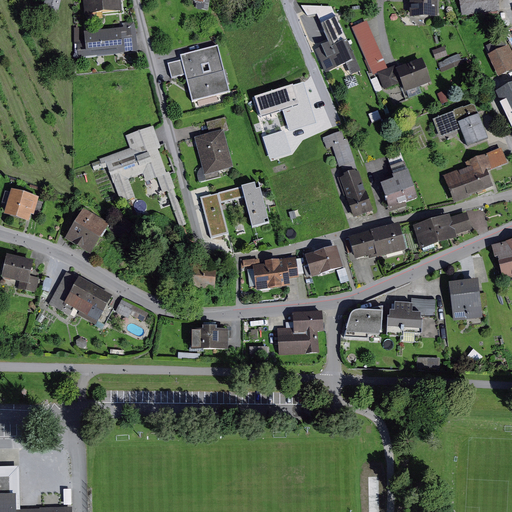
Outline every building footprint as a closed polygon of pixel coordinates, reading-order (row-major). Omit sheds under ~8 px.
[(64,0),(48,0),(45,14),(61,17),(64,0)] [(124,0),(86,0),(88,16),(126,12),(124,0)] [(441,0),(410,0),(410,1),(413,1),(414,20),(442,20),(441,0)] [(453,0),(454,1),(463,0),(465,17),(503,13),(501,0),(453,0)] [(350,66),(354,76),(363,73),(341,19),(324,26),(332,45),(319,51),(329,74),(350,66)] [(140,53),(138,23),(87,27),(89,52),(80,53),(81,58),(140,53)] [(355,29),(375,77),(381,75),(390,71),(371,23),(355,29)] [(493,56),(491,57),(502,78),(511,73),(511,47),(509,49),(504,39),(489,46),(493,56)] [(174,80),(188,76),(195,104),(233,95),(221,48),(183,57),(184,62),(171,65),(174,80)] [(448,48),(436,52),(439,61),(451,57),(448,48)] [(435,85),(425,60),(400,71),(405,84),(410,95),(435,85)] [(390,71),(381,75),(387,91),(405,84),(400,71),(398,68),(390,71)] [(359,77),(347,81),(351,90),(362,86),(359,77)] [(511,87),(499,93),(511,121),(511,87)] [(457,114),(437,122),(443,139),(464,131),(471,150),(492,141),(478,106),(468,110),(467,109),(457,112),(457,114)] [(210,123),(212,135),(227,131),(227,133),(232,132),(228,118),(210,123)] [(157,127),(129,137),(133,150),(102,160),(103,162),(95,165),(97,173),(111,168),(123,204),(138,199),(131,180),(146,175),(149,183),(160,179),(165,195),(170,193),(182,228),(190,225),(172,173),(169,174),(161,150),(164,149),(157,127)] [(212,135),(197,139),(205,169),(203,170),(201,172),(200,174),(200,176),(200,179),(201,180),(201,181),(203,183),(205,184),(208,184),(209,184),(210,183),(208,177),(237,169),(227,133),(227,131),(212,135)] [(344,133),(326,139),(330,150),(336,148),(346,180),(348,179),(347,177),(359,173),(359,174),(363,173),(351,140),(347,142),(344,133)] [(472,168),(447,178),(457,205),(497,189),(491,173),(511,165),(505,150),(470,163),(472,168)] [(398,183),(385,187),(393,213),(409,208),(409,205),(421,201),(413,174),(411,174),(404,154),(391,158),(398,178),(397,179),(398,183)] [(344,180),(357,220),(376,214),(363,173),(359,174),(359,173),(347,177),(348,179),(346,180),(344,180)] [(262,183),(203,198),(214,239),(232,234),(224,204),(247,198),(255,228),(273,224),(262,183)] [(14,192),(7,217),(31,224),(33,217),(37,218),(42,200),(14,192)] [(93,257),(112,226),(87,211),(68,241),(93,257)] [(454,217),(417,228),(424,252),(461,240),(460,237),(476,232),(470,214),(455,219),(454,217)] [(121,217),(111,233),(128,242),(137,227),(121,217)] [(403,227),(353,239),(359,262),(372,258),(373,261),(381,258),(382,261),(410,254),(403,227)] [(511,240),(496,244),(499,257),(502,257),(507,278),(511,276),(511,240)] [(340,248),(309,257),(315,280),(347,270),(340,248)] [(9,257),(4,281),(22,285),(20,291),(38,295),(42,280),(34,278),(37,264),(9,257)] [(268,266),(256,268),(260,292),(293,287),(292,281),(302,279),(299,260),(268,264),(268,266)] [(186,291),(218,293),(220,269),(188,266),(186,291)] [(72,318),(76,312),(101,326),(116,300),(70,273),(51,306),(72,318)] [(483,283),(453,285),(457,324),(486,321),(483,283)] [(391,323),(391,337),(426,338),(426,322),(425,322),(425,316),(439,317),(439,301),(415,300),(415,306),(398,305),(398,310),(397,323),(391,323)] [(125,301),(118,313),(131,320),(133,317),(146,324),(151,315),(125,301)] [(384,339),(386,307),(363,312),(356,313),(353,316),(351,323),(347,338),(384,339)] [(289,322),(289,328),(280,329),(282,355),(322,353),(321,332),(327,332),(326,310),(296,312),(296,318),(297,322),(289,322)] [(204,335),(195,335),(195,352),(205,352),(205,353),(232,353),(232,343),(232,333),(220,333),(220,329),(204,329),(204,335)] [(270,346),(253,347),(253,358),(270,357),(270,346)] [(377,355),(356,354),(355,365),(377,367),(377,355)] [(441,368),(441,357),(419,357),(418,368),(441,368)] [(0,511),(75,511),(75,508),(22,508),(22,494),(18,494),(18,478),(0,478),(0,458),(18,459),(18,448),(0,448),(0,511)]
